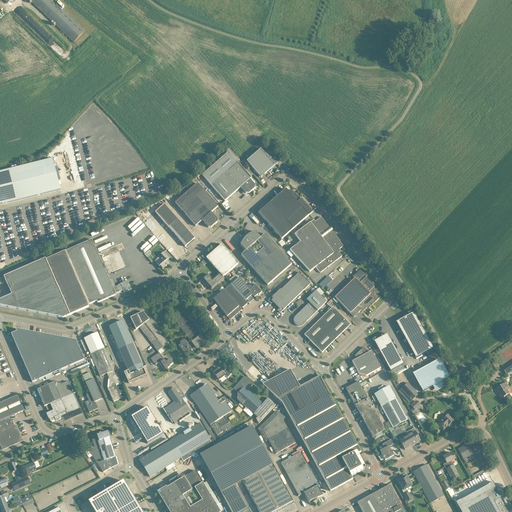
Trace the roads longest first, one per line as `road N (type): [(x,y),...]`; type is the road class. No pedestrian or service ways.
road 1 (unclassified): [(321,368),(389,295),(326,209),(292,178),(282,177),(178,270)]
road 2 (unclassified): [(178,270),(68,328),(0,317)]
road 3 (unclassified): [(115,416),(228,335)]
road 4 (residential): [(321,368),(265,312),(228,335)]
road 5 (residential): [(381,475),(321,368)]
